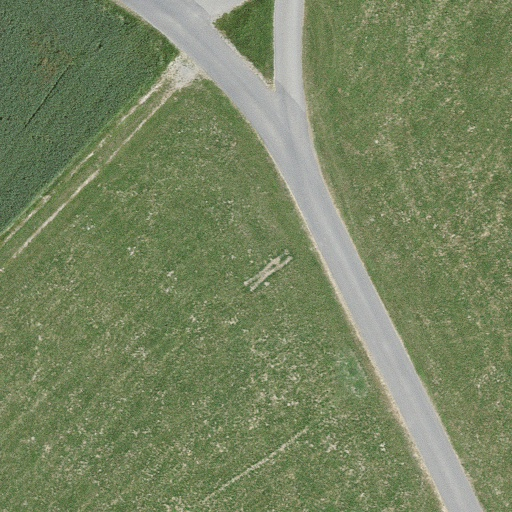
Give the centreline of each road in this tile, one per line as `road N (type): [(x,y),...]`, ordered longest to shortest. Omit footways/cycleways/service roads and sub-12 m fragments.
road 1 (unclassified): [(150,0),(223,61),(273,122),(468,511)]
road 2 (track): [(206,45),(0,255)]
road 3 (track): [(293,155),(292,0)]
